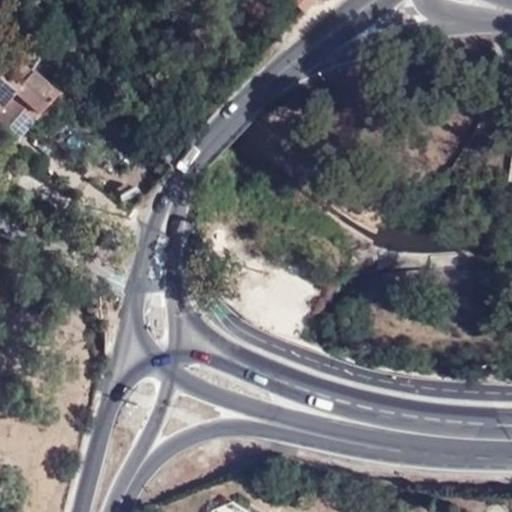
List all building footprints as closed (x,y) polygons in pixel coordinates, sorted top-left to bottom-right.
[(289,0),(301,12),(313,0),(289,0)] [(13,93),(40,113),(60,88),(33,66),(30,70),(8,52),(0,62),(0,108),(0,109),(13,93)] [(0,127),(18,142),(40,113),(13,93),(0,109),(0,127)] [(303,266),(297,277),(312,284),(317,273),(303,266)] [(264,292),(256,305),(273,315),(281,302),(264,292)] [(311,316),(319,304),(308,295),(301,303),(298,300),(294,306),(310,320),(311,316)] [(288,330),(285,338),(293,342),(296,335),(288,330)]
